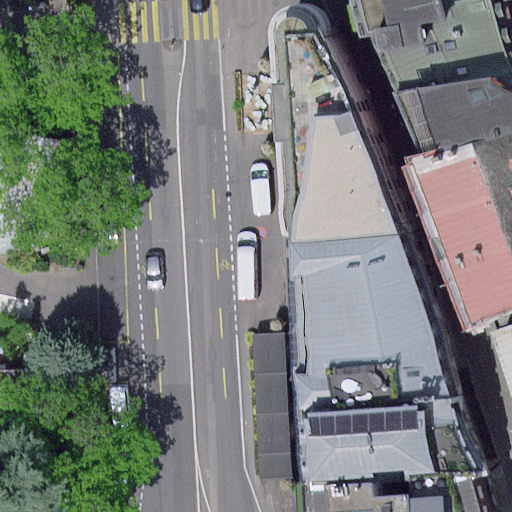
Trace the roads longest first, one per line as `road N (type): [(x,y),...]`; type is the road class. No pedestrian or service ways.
road 1 (primary): [(194,0),(215,511)]
road 2 (residential): [(511,424),(403,103),(372,28),(340,0)]
